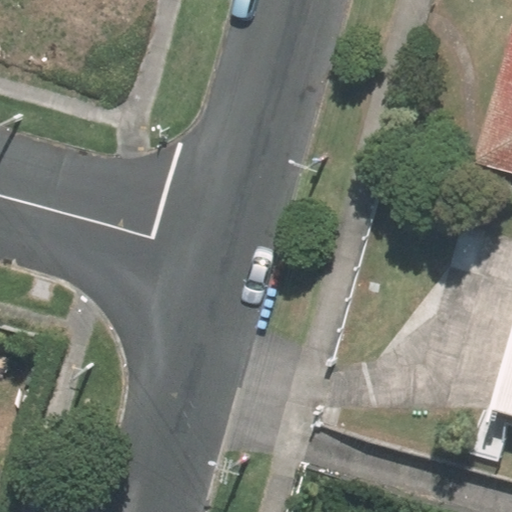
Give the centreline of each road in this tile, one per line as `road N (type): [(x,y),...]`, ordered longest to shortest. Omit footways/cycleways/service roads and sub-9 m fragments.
road 1 (residential): [(140,511),(207,251)]
road 2 (residential): [(207,251),(278,0)]
road 3 (residential): [(0,193),(207,251)]
